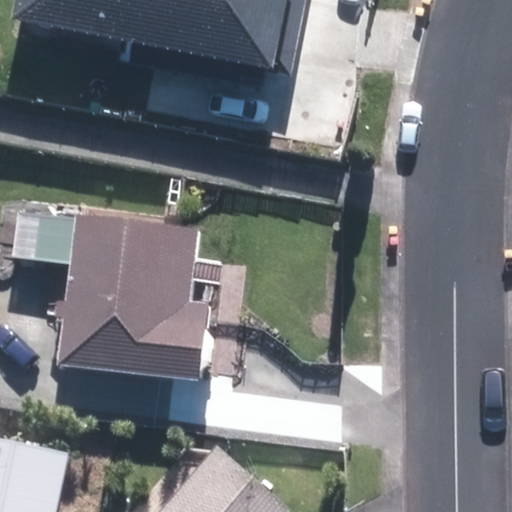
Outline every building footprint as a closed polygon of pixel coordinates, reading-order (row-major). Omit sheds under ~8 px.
[(297,81),(312,0),(23,0),(18,30),(297,81)] [(76,221),(23,215),(17,260),(71,266),(76,221)] [(201,234),(76,219),(76,221),(71,266),(59,370),(203,387),(213,310),(193,308),(201,234)] [(0,511),(60,511),(73,460),(0,443),(0,511)] [(295,511),(221,449),(166,511),(295,511)]
